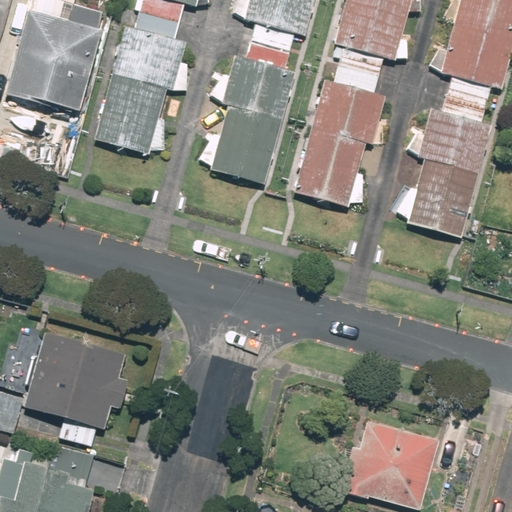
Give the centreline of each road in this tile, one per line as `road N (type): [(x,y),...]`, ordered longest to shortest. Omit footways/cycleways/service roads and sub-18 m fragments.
road 1 (residential): [(240,291),(511,369)]
road 2 (residential): [(0,226),(240,291)]
road 3 (residential): [(179,511),(240,291)]
